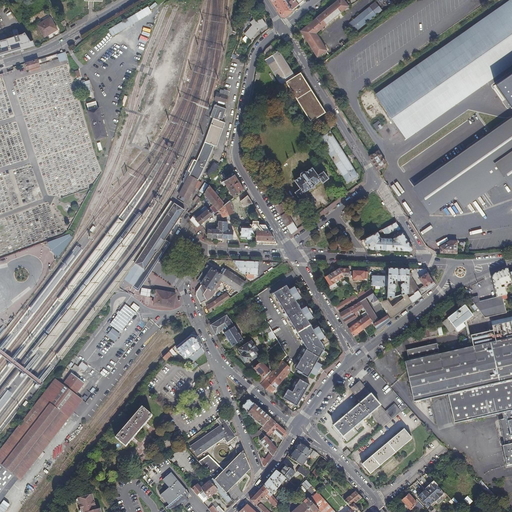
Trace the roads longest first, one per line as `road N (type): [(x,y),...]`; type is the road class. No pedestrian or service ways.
road 1 (residential): [(280,27),(252,61),(234,154),(292,254)]
road 2 (residential): [(377,181),(280,27)]
road 3 (residential): [(0,64),(54,46),(131,0)]
road 4 (residential): [(432,261),(292,254)]
road 5 (residential): [(223,365),(221,380),(259,481)]
